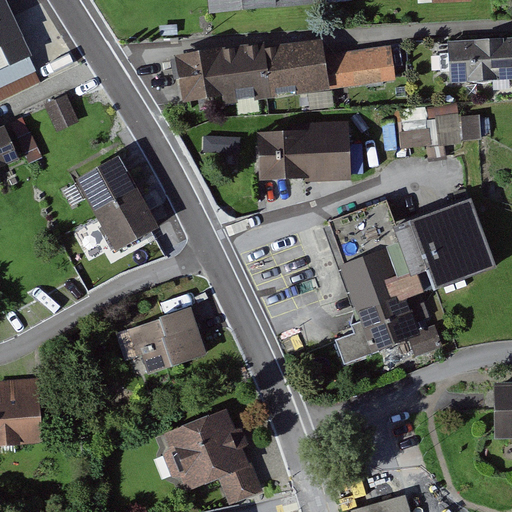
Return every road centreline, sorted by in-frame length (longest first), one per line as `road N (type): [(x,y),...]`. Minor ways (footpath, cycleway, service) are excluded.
road 1 (residential): [(70,0),(219,254),(298,432)]
road 2 (residential): [(298,432),(476,363),(511,359)]
